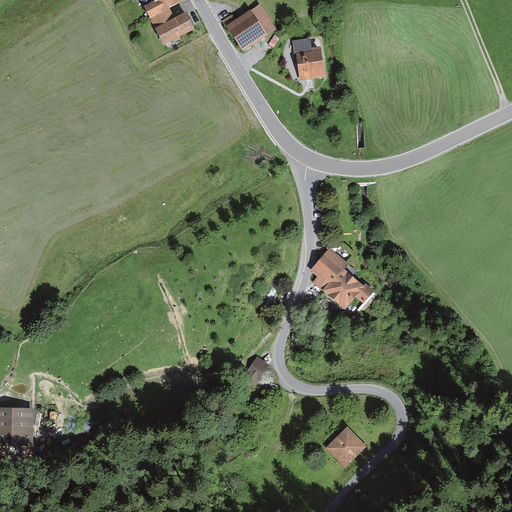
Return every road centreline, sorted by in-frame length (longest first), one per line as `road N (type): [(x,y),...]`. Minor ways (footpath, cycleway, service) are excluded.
road 1 (tertiary): [(329,511),(397,441),(402,412),(383,390),(305,391),(281,370),(280,344),(309,268),(309,158)]
road 2 (tertiary): [(511,112),(390,167),(357,171),(309,158)]
road 3 (track): [(123,441),(181,420),(291,318)]
road 4 (tertiary): [(309,158),(271,120),(199,0)]
road 5 (track): [(509,113),(463,0)]
